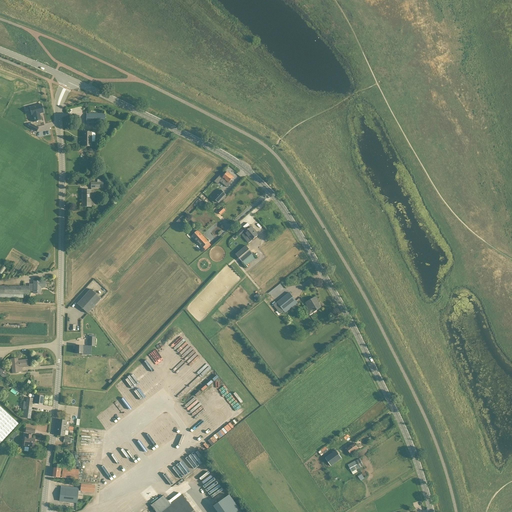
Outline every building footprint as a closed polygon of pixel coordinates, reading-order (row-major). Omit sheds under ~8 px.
[(41,106),(29,110),(32,118),(33,118),(35,124),(42,122),(40,116),(44,114),(41,106)] [(105,124),(105,119),(105,114),(86,114),(86,123),(91,123),(105,124)] [(28,127),(37,132),(39,128),(30,123),(28,127)] [(92,132),(84,132),(84,138),(82,138),(82,146),(91,146),(92,132)] [(229,183),(234,177),(227,172),(223,177),(223,178),(221,181),(223,183),(226,180),(229,183)] [(91,190),(82,190),(83,190),(83,197),(84,197),(84,199),(82,199),(82,207),(91,207),(91,190)] [(218,203),(226,195),(221,190),(213,198),(218,203)] [(252,240),(258,236),(256,233),(252,227),(245,232),(252,240)] [(206,245),(209,242),(198,231),(192,236),(203,248),(203,247),(206,250),(209,248),(206,245)] [(246,246),(242,249),(236,254),(243,263),(253,254),(246,246)] [(29,284),(29,286),(29,292),(36,292),(36,294),(41,294),(41,287),(42,287),(45,287),(45,281),(34,281),(34,284),(29,284)] [(0,285),(0,297),(23,298),(23,294),(29,294),(29,292),(29,286),(0,285)] [(77,304),(87,313),(101,299),(91,289),(77,304)] [(285,313),(298,303),(289,293),(277,303),(273,306),(280,314),(284,311),(285,313)] [(310,315),(313,314),(312,313),(321,308),(317,302),(316,302),(314,298),(307,302),(311,308),(306,310),(309,315),(310,315)] [(22,367),(28,367),(27,360),(17,361),(17,358),(11,359),(12,373),(18,372),(22,372),(22,367)] [(145,382),(143,383),(150,395),(152,393),(145,382)] [(141,400),(143,398),(136,390),(132,394),(136,399),(138,397),(141,400)] [(42,405),(43,396),(36,395),(36,399),(27,398),(26,406),(25,406),(24,415),(30,416),(31,407),(32,403),(35,404),(42,405)] [(0,443),(15,427),(18,424),(0,406),(0,443)] [(69,421),(70,415),(65,414),(64,420),(58,419),(56,435),(64,436),(65,430),(68,431),(69,426),(68,425),(69,421)] [(162,422),(169,434),(171,432),(164,421),(162,422)] [(154,428),(149,432),(158,443),(163,439),(166,437),(162,431),(164,429),(159,424),(154,428)] [(24,445),(34,447),(35,439),(31,438),(31,435),(27,434),(26,438),(25,437),(24,445)] [(143,437),(151,448),(153,446),(145,435),(143,437)] [(350,454),(358,449),(354,443),(347,449),(344,450),(348,455),(350,454)] [(331,466),(342,458),(336,450),(325,458),(331,466)] [(359,459),(348,465),(352,472),(363,466),(359,459)] [(60,468),(60,464),(54,464),(54,468),(53,468),(52,477),(60,478),(60,476),(62,476),(62,477),(78,479),(79,470),(63,468),(63,469),(60,468)] [(81,484),(80,491),(94,492),(95,485),(81,484)] [(79,488),(61,486),(59,501),(77,503),(79,488)] [(242,511),(231,494),(215,504),(219,511),(242,511)] [(194,511),(182,495),(170,504),(163,495),(150,505),(155,511),(194,511)]
